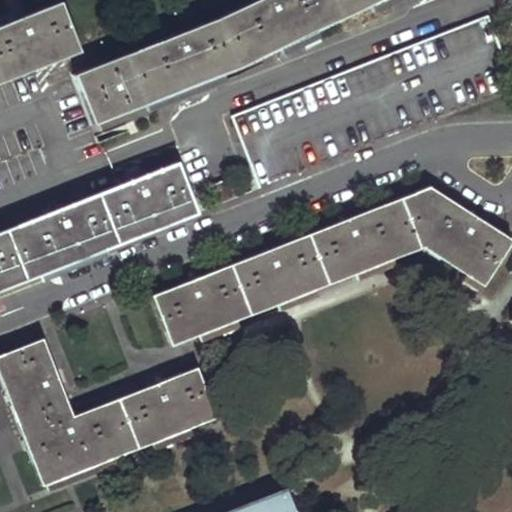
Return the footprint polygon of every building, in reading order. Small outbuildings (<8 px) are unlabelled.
[(54,0),(29,10),(0,21),(0,81),(64,55),(79,49),(60,0),(54,0)] [(180,29),(72,72),(90,115),(92,122),(220,70),(303,32),(372,0),(246,0),(219,14),(180,29)] [(0,289),(185,216),(196,211),(176,161),(117,183),(94,192),(0,228),(0,289)] [(230,177),(210,185),(218,204),(237,196),(230,177)] [(343,218),(151,296),(170,345),(421,246),(480,283),(509,238),(426,184),(343,218)] [(41,337),(0,353),(0,379),(41,485),(214,417),(194,367),(71,416),(41,337)] [(293,511),(284,488),(221,511),(293,511)]
